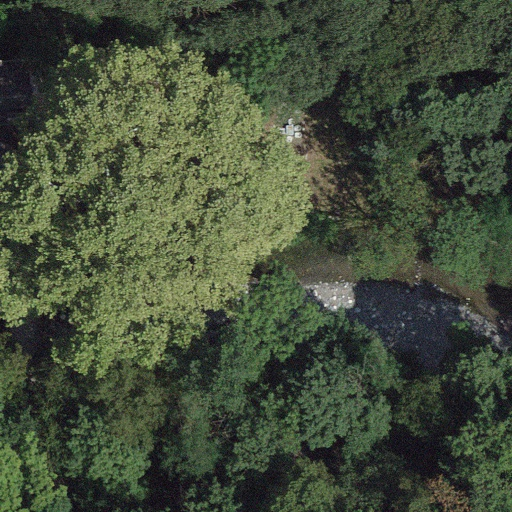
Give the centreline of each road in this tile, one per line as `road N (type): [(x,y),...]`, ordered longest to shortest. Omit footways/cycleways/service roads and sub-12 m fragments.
road 1 (track): [(499,511),(421,483),(49,503)]
road 2 (track): [(49,503),(8,256)]
